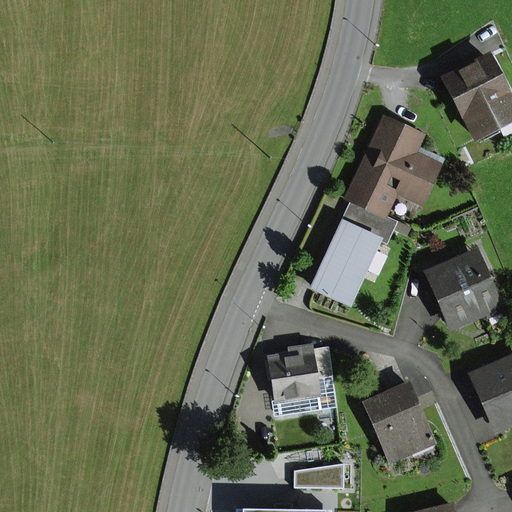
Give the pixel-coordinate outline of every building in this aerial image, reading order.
[(511,99),(494,63),(442,89),(472,150),(511,130),(511,99)] [(383,123),(350,203),(387,219),(395,199),(422,210),(439,168),(418,159),(425,140),(383,123)] [(338,221),(308,292),(352,311),(382,240),(338,221)] [(477,252),(425,273),(450,334),(502,313),(477,252)] [(313,353),(267,360),(273,405),(320,399),(313,353)] [(511,359),(472,377),(495,430),(511,422),(511,359)] [(407,385),(364,406),(389,459),(432,439),(407,385)]
